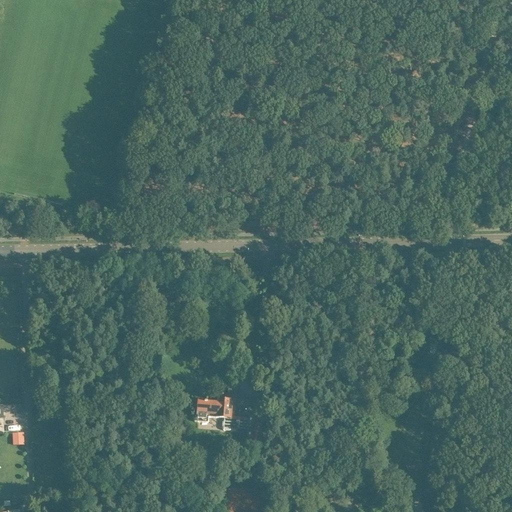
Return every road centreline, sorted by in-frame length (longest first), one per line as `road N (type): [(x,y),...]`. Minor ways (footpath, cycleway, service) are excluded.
road 1 (tertiary): [(2,251),(511,240)]
road 2 (track): [(423,242),(485,0)]
